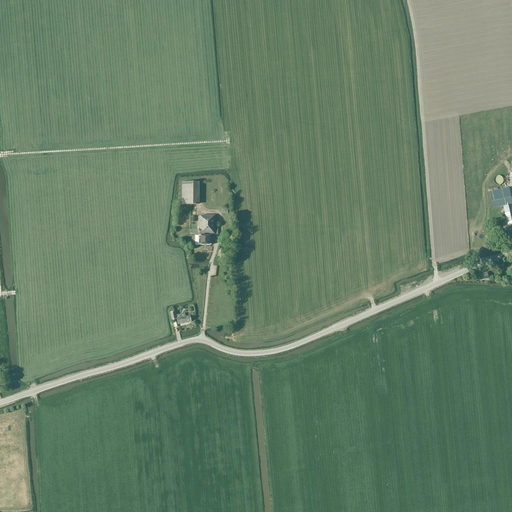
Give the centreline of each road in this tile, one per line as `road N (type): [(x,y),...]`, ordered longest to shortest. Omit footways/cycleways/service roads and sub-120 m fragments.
road 1 (unclassified): [(0,404),(200,340),(245,354),(292,348),(511,254)]
road 2 (track): [(409,0),(436,273)]
